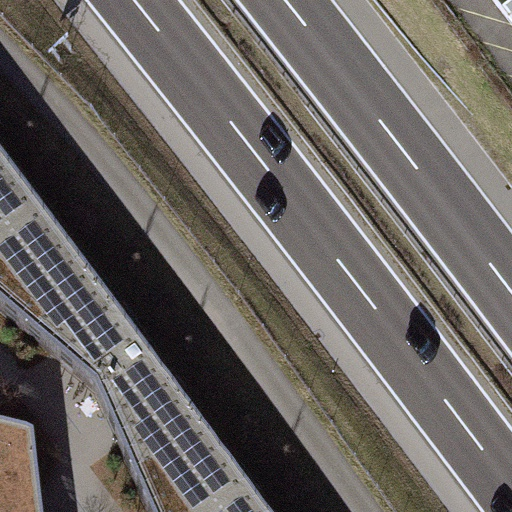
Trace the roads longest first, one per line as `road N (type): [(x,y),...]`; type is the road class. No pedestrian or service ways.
road 1 (motorway): [(133,0),(511,490)]
road 2 (motorway): [(511,292),(285,0)]
